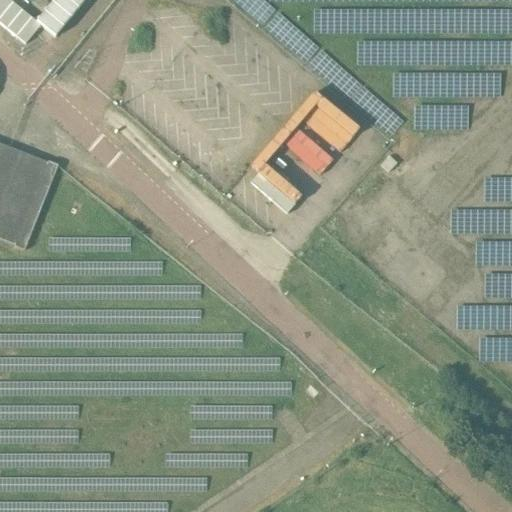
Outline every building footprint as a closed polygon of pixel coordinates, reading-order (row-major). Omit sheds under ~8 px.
[(0,0),(0,24),(25,45),(40,26),(7,0),(0,0)] [(54,0),(36,23),(54,38),(85,0),(54,0)] [(0,242),(13,248),(12,251),(23,256),(59,166),(47,162),(46,165),(0,146),(0,242)] [(286,215),(294,205),(258,175),(250,184),(286,215)] [(445,335),(429,352),(448,369),(463,351),(445,335)] [(471,358),(455,375),(474,391),(489,374),(471,358)] [(43,398),(43,394),(290,391),(289,378),(0,382),(0,501),(49,438),(56,435),(51,432),(57,430),(49,423),(66,416),(43,398)]
